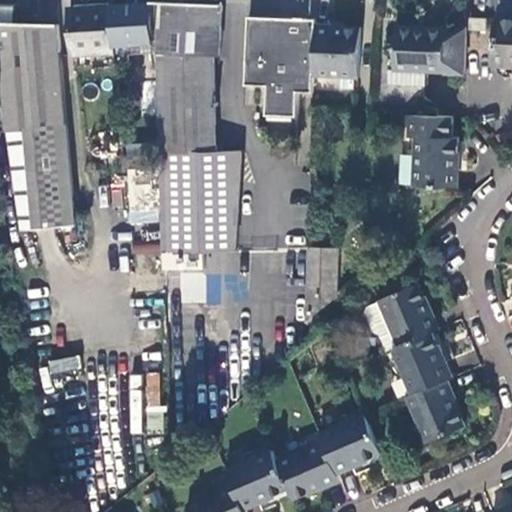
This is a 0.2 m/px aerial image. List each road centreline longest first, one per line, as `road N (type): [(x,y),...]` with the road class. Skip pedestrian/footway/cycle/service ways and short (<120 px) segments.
road 1 (residential): [(511,188),(482,214),(470,246),(511,358)]
road 2 (residential): [(511,461),(395,511)]
